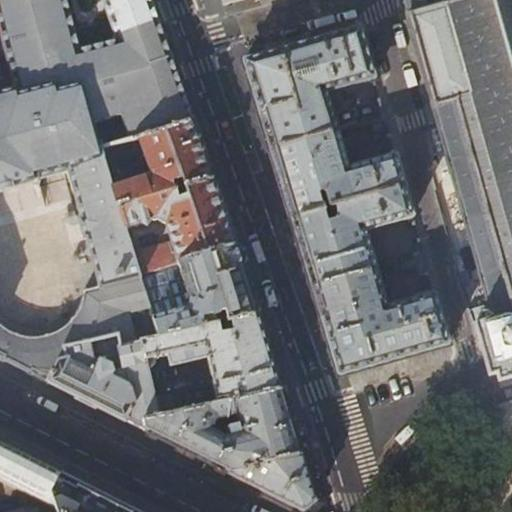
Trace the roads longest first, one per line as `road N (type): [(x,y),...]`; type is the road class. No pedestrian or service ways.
road 1 (tertiary): [(332,429),(194,41)]
road 2 (residential): [(481,385),(373,0)]
road 3 (secondary): [(221,511),(0,399)]
road 4 (residential): [(363,0),(194,41)]
road 5 (residential): [(481,385),(332,429)]
